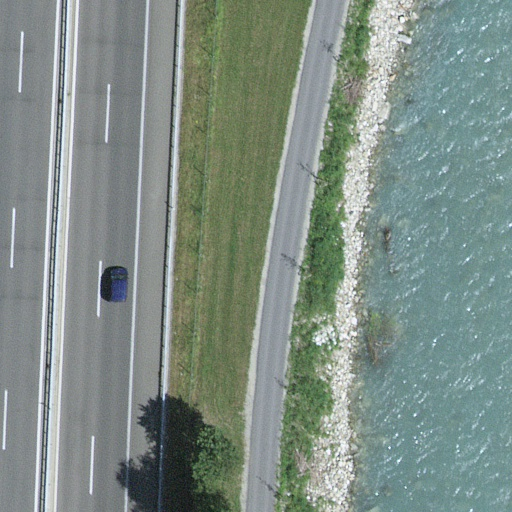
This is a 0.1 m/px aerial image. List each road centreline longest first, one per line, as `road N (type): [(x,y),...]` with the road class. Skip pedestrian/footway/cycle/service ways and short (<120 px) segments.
road 1 (motorway): [(94,511),(118,0)]
road 2 (motorway): [(26,0),(3,511)]
